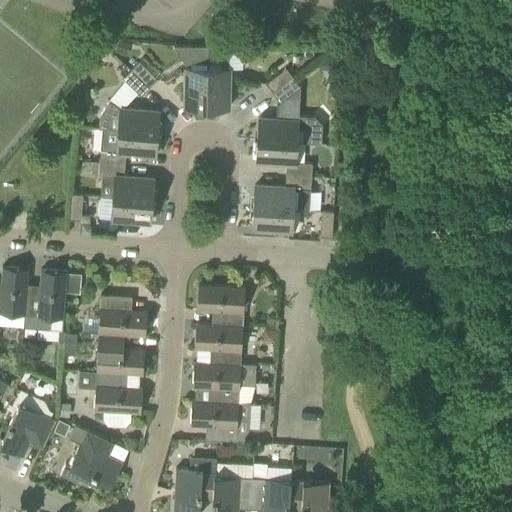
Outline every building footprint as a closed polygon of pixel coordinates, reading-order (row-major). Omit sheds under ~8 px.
[(115,51),(128,54),(132,41),(119,37),(115,51)] [(185,107),(206,108),(207,47),(174,46),(174,47),(180,60),(182,59),(186,67),(185,67),(185,107)] [(229,47),(209,47),(207,47),(206,108),(228,108),(229,47)] [(331,70),(342,61),(333,50),(318,62),(323,68),(331,70)] [(149,87),(157,78),(138,61),(130,70),(149,87)] [(272,92),(293,77),(286,68),(265,83),(272,92)] [(122,78),(125,81),(136,92),(141,96),(149,87),(130,70),(122,78)] [(279,102),(300,87),(293,77),(272,92),(279,102)] [(159,111),(119,108),(108,102),(100,116),(99,129),(102,129),(158,133),(159,111)] [(314,116),(293,115),(292,119),(258,118),(257,139),(297,141),(315,142),(315,136),(323,137),(324,127),(314,116)] [(124,164),(125,152),(156,154),(158,133),(102,129),(99,162),(124,164)] [(256,161),(286,162),(285,174),(311,176),(312,163),(296,162),(297,141),(257,139),(256,161)] [(124,176),(124,164),(99,162),(98,175),(102,176),(101,196),(152,200),(154,178),(124,176)] [(253,206),(309,209),(311,189),(310,189),(311,176),(285,174),(285,186),(254,185),(253,206)] [(82,195),(70,194),(69,219),(80,220),(82,195)] [(150,221),(152,200),(101,196),(101,197),(112,198),(111,218),(150,221)] [(309,209),(253,206),(252,228),(292,230),(293,210),(309,211),(309,209)] [(333,212),(321,211),(320,236),(332,236),(333,212)] [(91,233),(92,227),(88,223),(83,222),(82,232),(91,233)] [(2,266),(0,286),(0,312),(22,314),(26,288),(28,268),(2,266)] [(61,328),(65,292),(66,271),(40,269),(38,289),(26,288),(22,314),(22,324),(61,328)] [(66,271),(65,292),(79,293),(81,273),(66,271)] [(195,322),(195,323),(242,326),(244,287),(198,284),(196,310),(216,311),(216,324),(195,322)] [(98,334),(122,336),(122,335),(144,336),(146,310),(124,309),(125,295),(101,294),(98,334)] [(242,326),(195,323),(194,349),(215,350),(214,362),(193,361),(215,363),(241,365),(256,366),(256,364),(240,363),(242,326)] [(275,341),(275,331),(265,330),(265,340),(275,341)] [(121,347),(122,336),(98,334),(95,371),(79,370),(79,371),(120,374),(120,373),(142,375),(144,348),(121,347)] [(192,387),(213,388),(212,401),(191,399),(191,401),(213,402),(239,402),(250,403),(237,402),(238,384),(255,385),(256,366),(241,365),(215,363),(193,361),(192,387)] [(141,387),(119,386),(120,374),(79,371),(78,387),(94,389),(93,410),(140,413),(141,387)] [(211,427),(210,441),(243,442),(244,437),(249,430),(250,403),(239,402),(213,402),(191,401),(189,426),(211,427)] [(0,443),(24,455),(29,443),(42,449),(54,421),(19,404),(0,443)] [(64,435),(70,424),(59,419),(54,430),(64,435)] [(95,488),(100,479),(112,485),(123,461),(108,454),(113,444),(75,426),(69,438),(80,443),(69,465),(83,471),(78,480),(95,488)] [(253,461),(253,471),(252,478),(267,479),(268,464),(268,462),(253,461)] [(216,476),(216,469),(189,468),(176,468),(173,511),(199,511),(201,494),(213,494),(216,476)] [(238,511),(239,502),(251,503),(252,478),(253,471),(246,471),(245,477),(216,476),(213,494),(213,499),(212,506),(212,511),(238,511)] [(267,479),(252,478),(251,503),(263,503),(262,511),(289,511),(290,509),(290,504),(291,480),(267,479)] [(291,480),(290,504),(300,504),(300,510),(302,510),(301,511),(327,511),(329,483),(291,480)]
